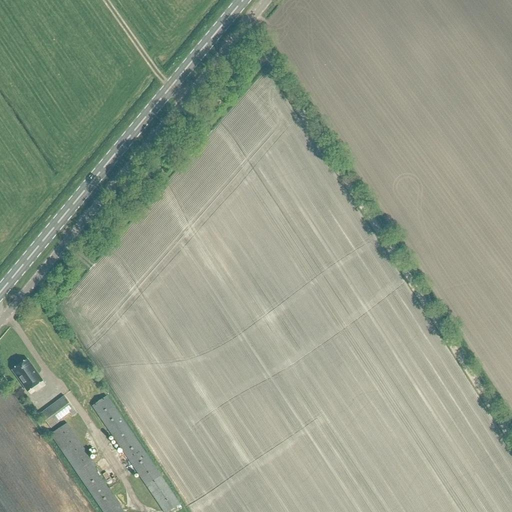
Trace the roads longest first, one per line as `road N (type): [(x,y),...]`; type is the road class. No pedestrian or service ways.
road 1 (track): [(248,22),(511,438)]
road 2 (unclassified): [(5,316),(267,0)]
road 3 (primary): [(0,292),(243,0)]
